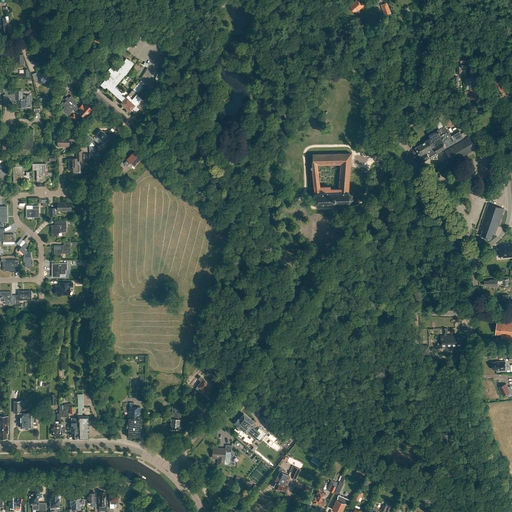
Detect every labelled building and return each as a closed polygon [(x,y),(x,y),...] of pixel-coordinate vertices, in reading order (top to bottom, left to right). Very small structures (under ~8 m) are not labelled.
[(351,7),(350,8),(353,12),(354,11),(356,13),(363,6),(358,0),(356,0),(350,6),(351,7)] [(387,3),(381,5),(385,15),(390,13),(387,3)] [(163,44),(162,55),(170,56),(172,46),(163,44)] [(23,54),(16,54),(16,64),(24,64),(24,59),(23,59),(23,54)] [(133,63),(126,59),(119,70),(120,71),(116,76),(112,72),(101,85),(105,88),(106,86),(123,101),(121,103),(130,111),(131,110),(135,113),(139,109),(136,106),(143,98),(143,99),(151,89),(146,85),(141,80),(128,94),(126,91),(123,94),(114,86),(125,74),(133,63)] [(39,71),(32,74),(35,82),(40,80),(43,77),(47,80),(47,79),(50,82),(56,76),(53,73),(52,73),(46,68),(42,73),(40,71),(39,71)] [(500,80),(493,84),(498,94),(505,90),(500,80)] [(26,107),(26,104),(31,104),(30,95),(28,96),(28,95),(27,95),(27,96),(25,96),(25,99),(22,99),(21,90),(15,91),(15,97),(12,97),(12,95),(8,95),(8,91),(9,91),(8,82),(4,82),(5,102),(12,102),(12,100),(16,100),(16,108),(26,107)] [(79,112),(84,117),(92,109),(86,104),(84,106),(82,104),(80,106),(78,104),(79,103),(75,100),(76,100),(71,95),(69,98),(67,96),(65,99),(66,100),(64,103),(63,102),(60,104),(64,107),(62,110),(68,115),(74,109),(76,111),(77,110),(79,112)] [(378,107),(373,110),(380,119),(384,116),(378,107)] [(423,161),(445,148),(453,162),(483,144),(476,133),(475,133),(472,128),(461,134),(459,131),(451,136),(448,130),(447,130),(444,126),(429,135),(431,138),(415,147),(423,161)] [(28,134),(19,135),(19,150),(33,150),(33,129),(28,129),(28,134)] [(100,131),(96,135),(103,142),(107,138),(111,142),(117,136),(110,129),(107,133),(106,132),(105,132),(104,133),(102,131),(100,131)] [(6,131),(6,134),(0,133),(0,139),(2,139),(2,150),(11,149),(10,136),(12,136),(12,130),(6,131)] [(69,137),(61,137),(61,132),(54,132),(54,138),(57,138),(57,146),(62,146),(69,146),(69,141),(74,141),(74,135),(69,135),(69,137)] [(76,153),(76,158),(68,158),(69,170),(73,170),(73,172),(73,173),(74,173),(75,174),(80,174),(81,173),(82,172),(81,160),(82,160),(82,151),(76,153)] [(127,160),(124,163),(127,166),(131,163),(134,166),(141,158),(140,157),(140,156),(139,155),(138,155),(137,154),(137,153),(136,152),(135,152),(134,152),(127,159),(127,160)] [(352,195),(352,194),(351,194),(349,192),(349,191),(351,153),(312,154),(312,162),(311,162),(312,167),(311,167),(310,167),(310,168),(310,169),(311,169),(314,193),(313,192),(313,193),(314,194),(314,203),(313,204),(314,205),(315,204),(321,203),(321,205),(321,203),(327,203),(327,205),(328,205),(327,203),(333,203),(333,204),(333,203),(338,203),(338,204),(339,204),(339,203),(344,202),(344,204),(345,204),(345,202),(348,202),(349,203),(349,202),(351,199),(352,200),(353,199),(351,199),(351,195),(352,195)] [(45,172),(46,172),(46,163),(32,164),(32,170),(36,170),(37,181),(45,181),(45,172)] [(29,172),(26,172),(26,175),(24,175),(23,166),(13,166),(13,182),(24,181),(24,178),(29,178),(29,172)] [(493,192),(492,194),(497,196),(501,187),(497,185),(495,189),(493,188),(491,192),(493,192)] [(70,211),(70,210),(71,210),(70,202),(57,202),(57,211),(66,210),(66,211),(70,211)] [(489,204),(480,229),(483,230),(481,237),(491,240),(493,233),(495,234),(504,209),(489,204)] [(33,209),(26,209),(26,218),(39,217),(39,206),(33,206),(33,209)] [(55,221),(55,225),(51,225),(51,237),(58,237),(58,232),(66,232),(66,221),(55,221)] [(10,234),(10,235),(4,235),(4,229),(0,228),(0,241),(14,241),(14,234),(10,234)] [(26,242),(19,249),(24,255),(24,256),(23,256),(24,262),(25,262),(25,267),(33,267),(33,261),(31,261),(31,252),(28,252),(25,249),(28,245),(26,242)] [(71,242),(64,242),(64,245),(54,245),(54,255),(61,255),(61,254),(71,254),(71,242)] [(511,243),(499,245),(500,248),(497,248),(497,255),(498,255),(498,257),(503,257),(503,258),(511,256),(511,243)] [(8,263),(3,263),(3,271),(12,271),(12,272),(18,272),(18,263),(15,263),(15,260),(8,260),(8,263)] [(67,263),(63,263),(52,263),(52,277),(60,277),(60,274),(66,274),(66,270),(67,270),(67,263)] [(73,283),(61,283),(61,286),(55,286),(55,297),(61,297),(61,295),(70,295),(70,287),(73,287),(73,283)] [(32,291),(19,291),(19,296),(16,296),(16,305),(16,306),(20,306),(20,302),(19,302),(19,300),(32,300),(32,291)] [(12,292),(0,292),(1,301),(5,301),(6,305),(16,305),(16,296),(12,296),(12,292)] [(502,338),(511,339),(511,321),(509,321),(509,322),(505,321),(504,324),(497,323),(496,333),(503,334),(502,338)] [(451,347),(463,346),(462,338),(460,338),(460,335),(447,335),(447,333),(447,328),(443,328),(443,333),(444,333),(444,335),(441,335),(441,348),(451,348),(451,347)] [(420,355),(429,354),(429,345),(419,345),(420,355)] [(505,370),(505,361),(499,361),(499,362),(492,362),(492,369),(496,369),(496,370),(505,370)] [(206,377),(209,373),(202,368),(200,372),(206,377)] [(197,386),(196,388),(200,391),(203,393),(204,392),(205,393),(206,392),(208,393),(208,392),(209,392),(210,392),(210,391),(210,390),(211,389),(210,388),(212,385),(208,382),(200,376),(198,379),(201,381),(197,386)] [(508,393),(510,396),(511,394),(511,388),(511,386),(508,387),(506,384),(499,387),(503,396),(508,393)] [(83,394),(77,394),(79,438),(81,438),(89,438),(88,427),(88,422),(88,416),(82,416),(82,408),(84,408),(83,394)] [(25,401),(14,401),(14,413),(20,413),(21,428),(33,428),(33,422),(36,422),(36,418),(33,418),(33,413),(25,413),(25,401)] [(130,406),(129,406),(129,411),(128,411),(128,415),(129,415),(129,416),(127,416),(127,423),(127,427),(125,427),(125,429),(127,429),(127,436),(134,437),(134,436),(139,436),(140,429),(141,429),(141,416),(139,416),(139,407),(134,407),(134,403),(130,403),(130,406)] [(170,424),(170,429),(174,430),(174,429),(180,430),(181,426),(184,426),(185,420),(181,419),(181,413),(176,412),(175,412),(175,408),(179,409),(179,404),(173,404),(172,412),(171,418),(170,424)] [(238,419),(234,423),(237,426),(236,427),(241,430),(242,429),(255,439),(260,433),(251,426),(254,422),(243,414),(239,419),(238,419)] [(0,438),(1,439),(5,439),(6,439),(7,439),(7,433),(8,433),(8,416),(0,416),(0,438)] [(212,458),(219,458),(218,464),(223,465),(224,459),(225,459),(225,452),(231,452),(232,445),(226,445),(225,449),(213,448),(212,458)] [(313,456),(311,463),(319,465),(321,458),(313,456)] [(322,461),(319,467),(324,470),(328,465),(322,461)] [(284,470),(280,467),(278,471),(280,471),(277,476),(275,480),(277,480),(274,487),(279,489),(279,488),(284,491),(285,490),(286,491),(289,486),(287,485),(289,480),(288,480),(290,476),(295,479),(298,473),(300,474),(302,470),(292,466),(288,475),(286,474),(287,473),(284,471),(284,470)] [(317,486),(319,487),(312,501),(317,503),(318,503),(321,505),(322,504),(323,505),(325,501),(323,501),(325,498),(324,498),(326,494),(321,492),(323,488),(325,483),(320,480),(317,486)] [(344,483),(339,481),(336,489),(341,491),(344,483)] [(363,493),(357,491),(353,499),(358,501),(360,496),(362,497),(363,493)] [(98,501),(99,501),(99,506),(106,506),(106,501),(105,501),(105,493),(105,492),(103,492),(99,492),(99,498),(98,498),(98,501)] [(38,509),(38,511),(46,511),(46,510),(40,510),(40,504),(38,504),(38,498),(40,498),(40,494),(38,494),(37,493),(35,493),(34,494),(29,494),(29,504),(33,504),(33,509),(38,509)] [(50,501),(50,507),(53,507),(56,507),(56,510),(62,510),(62,506),(59,506),(59,498),(60,498),(61,497),(61,495),(60,494),(58,494),(58,493),(57,493),(56,493),(55,493),(54,493),(52,493),(52,496),(50,496),(50,498),(50,501)] [(91,502),(91,506),(95,506),(95,502),(96,502),(96,499),(96,496),(96,493),(88,493),(88,502),(91,502)] [(118,493),(110,493),(110,503),(110,508),(114,508),(114,504),(118,504),(118,493)] [(20,508),(20,504),(21,504),(21,503),(20,503),(20,501),(21,501),(21,497),(20,497),(20,495),(16,495),(15,494),(11,494),(11,499),(9,499),(9,503),(10,503),(10,506),(15,506),(15,508),(20,508)] [(80,508),(80,504),(82,504),(82,503),(84,503),(84,499),(82,499),(80,499),(80,494),(70,494),(70,506),(71,506),(71,509),(67,509),(67,511),(74,511),(75,511),(73,511),(73,509),(76,509),(76,508),(80,508)] [(336,500),(332,509),(337,511),(340,511),(344,504),(345,504),(346,501),(342,499),(338,497),(336,500)]
